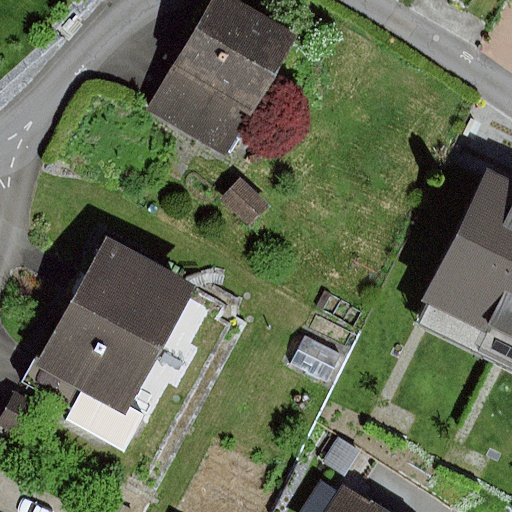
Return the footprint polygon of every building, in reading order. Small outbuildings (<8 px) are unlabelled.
[(292,42),(215,0),(209,0),(147,115),(227,159),(292,42)] [(511,191),(480,175),(416,303),(511,350),(511,191)] [(239,181),(222,199),(246,223),(264,205),(239,181)] [(193,287),(105,239),(35,366),(83,392),(68,419),(126,451),(145,416),(128,407),(193,287)] [(304,338),(290,364),(327,383),(341,357),(304,338)] [(11,395),(0,417),(0,428),(18,437),(34,406),(11,395)] [(337,438),(322,462),(344,475),(359,450),(337,438)] [(382,511),(343,488),(327,511),(382,511)] [(97,491),(86,511),(87,511),(132,511),(133,511),(97,491)]
